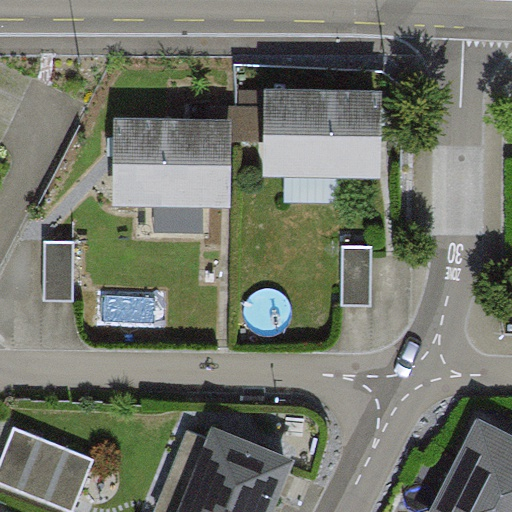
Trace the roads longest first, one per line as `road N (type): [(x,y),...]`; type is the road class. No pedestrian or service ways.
road 1 (residential): [(411,381),(0,368)]
road 2 (unclassified): [(466,0),(457,265),(443,321),(411,381)]
road 3 (unclassified): [(411,381),(342,511)]
